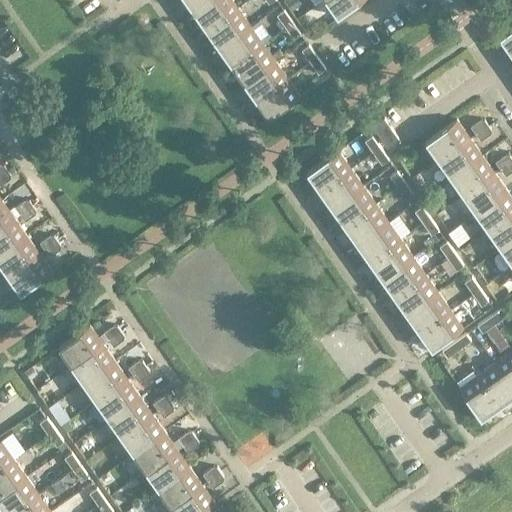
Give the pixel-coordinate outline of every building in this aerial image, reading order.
[(208,0),(186,0),(194,11),(208,0)] [(237,6),(233,0),(208,0),(194,11),(206,28),(237,6)] [(359,0),(326,0),(337,16),(359,0)] [(250,24),(237,6),(206,28),(219,46),(250,24)] [(292,20),(283,9),(276,14),(285,26),(292,20)] [(300,32),(292,20),(285,26),(293,37),(300,32)] [(262,41),(250,24),(219,46),(231,64),(262,41)] [(511,53),(511,25),(499,35),(511,53)] [(275,59),(262,41),(231,64),(244,81),(275,59)] [(317,56),(308,44),(301,49),(310,61),(317,56)] [(325,68),(317,56),(310,61),(318,73),(325,68)] [(287,77),(275,59),(244,81),(256,99),(287,77)] [(300,95),(287,77),(256,99),(269,117),(300,95)] [(398,137),(384,116),(372,124),(387,145),(398,137)] [(480,118),(464,129),(456,118),(425,140),(438,158),(469,136),(475,132),(488,123),(484,118),(480,118)] [(491,128),(488,123),(475,132),(480,139),(490,132),(491,128)] [(380,146),(372,134),(365,139),(373,151),(380,146)] [(482,154),(469,136),(438,158),(450,176),(482,154)] [(389,158),(380,146),(373,151),(381,163),(389,158)] [(350,167),(338,148),(307,171),(319,189),(350,167)] [(495,160),(500,167),(511,158),(511,157),(509,154),(505,153),(495,160)] [(494,171),(482,154),(450,176),(463,193),(494,171)] [(511,158),(500,167),(505,174),(511,169),(511,158)] [(363,184),(350,167),(319,189),(332,206),(363,184)] [(11,173),(7,168),(0,173),(0,183),(10,177),(11,173)] [(405,182),(397,170),(390,175),(398,187),(405,182)] [(507,189),(494,171),(463,193),(475,211),(507,189)] [(413,194),(405,182),(398,187),(406,199),(413,194)] [(375,202),(363,184),(332,206),(344,224),(375,202)] [(511,211),(511,196),(507,189),(475,211),(488,229),(511,211)] [(15,205),(20,212),(32,203),(29,198),(25,198),(15,205)] [(0,226),(14,216),(2,199),(0,199),(0,226)] [(388,220),(375,202),(344,224),(357,242),(388,220)] [(36,208),(32,203),(20,212),(25,219),(35,212),(36,208)] [(430,217),(422,205),(414,210),(423,222),(430,217)] [(511,237),(511,211),(488,229),(500,246),(511,237)] [(0,252),(26,234),(14,216),(0,226),(0,252)] [(438,229),(430,217),(423,222),(431,234),(438,229)] [(400,237),(388,220),(357,242),(369,259),(400,237)] [(40,240),(45,247),(57,238),(54,234),(50,233),(40,240)] [(39,251),(26,234),(0,252),(0,262),(8,274),(39,251)] [(413,255),(400,237),(369,259),(382,277),(413,255)] [(511,237),(500,246),(511,263),(511,237)] [(61,243),(57,238),(45,247),(50,254),(60,247),(61,243)] [(455,252),(446,240),(439,245),(448,257),(455,252)] [(52,270),(39,251),(8,274),(20,292),(52,270)] [(463,264),(455,252),(448,257),(456,269),(463,264)] [(425,272),(413,255),(382,277),(394,295),(425,272)] [(438,290),(425,272),(394,295),(407,312),(438,290)] [(480,287),(471,275),(464,280),(473,292),(480,287)] [(488,299),(480,287),(473,292),(481,304),(488,299)] [(450,308),(438,290),(407,312),(419,330),(450,308)] [(506,314),(501,307),(489,315),(494,322),(506,314)] [(463,326),(450,308),(419,330),(432,348),(463,326)] [(494,322),(489,315),(477,324),(482,331),(484,329),(493,323),(494,322)] [(102,342),(89,323),(58,345),(71,364),(102,342)] [(103,330),(108,338),(121,329),(117,324),(113,323),(103,330)] [(493,323),(484,329),(500,351),(509,345),(493,323)] [(124,334),(121,329),(108,338),(113,345),(123,337),(124,334)] [(471,339),(466,332),(454,340),(459,347),(471,339)] [(459,347),(454,340),(442,348),(447,356),(459,347)] [(115,359),(102,342),(71,364),(83,381),(115,359)] [(511,348),(495,361),(511,385),(511,348)] [(127,377),(115,359),(83,381),(96,399),(127,377)] [(128,366),(133,373),(146,364),(142,359),(138,359),(128,366)] [(511,395),(511,385),(495,361),(477,373),(499,404),(511,395)] [(149,369),(146,364),(133,373),(138,380),(148,373),(149,369)] [(31,365),(25,369),(30,376),(36,372),(31,365)] [(499,404),(477,373),(459,386),(481,417),(499,404)] [(140,395),(127,377),(96,399),(108,417),(140,395)] [(153,401),(158,408),(170,399),(167,394),(163,394),(153,401)] [(152,412),(140,395),(108,417),(121,434),(152,412)] [(174,404),(170,399),(158,408),(163,415),(173,408),(174,404)] [(64,408),(54,415),(61,424),(70,417),(64,408)] [(164,430),(152,412),(121,434),(133,452),(164,430)] [(55,428),(46,416),(39,421),(48,433),(55,428)] [(63,440),(55,428),(48,433),(56,445),(63,440)] [(178,436),(183,444),(195,435),(192,430),(188,429),(178,436)] [(177,448),(164,430),(133,452),(146,470),(177,448)] [(199,440),(195,435),(183,444),(188,451),(198,443),(199,440)] [(0,466),(14,457),(1,439),(0,439),(0,466)] [(189,465),(177,448),(146,470),(158,487),(189,465)] [(80,463),(71,451),(64,456),(73,468),(80,463)] [(0,492),(26,474),(14,457),(0,466),(0,492)] [(88,475),(80,463),(73,468),(81,480),(88,475)] [(203,472),(208,479),(220,470),(217,465),(213,464),(203,472)] [(202,483),(189,465),(158,487),(170,505),(202,483)] [(224,475),(220,470),(208,479),(213,486),(223,479),(224,475)] [(9,511),(38,492),(26,474),(0,492),(0,504),(5,511),(9,511)] [(199,511),(215,501),(202,483),(170,505),(175,511),(199,511)] [(105,498),(96,486),(89,491),(97,503),(105,498)] [(47,511),(51,510),(38,492),(9,511),(47,511)] [(110,511),(113,510),(105,498),(97,503),(103,511),(110,511)]
